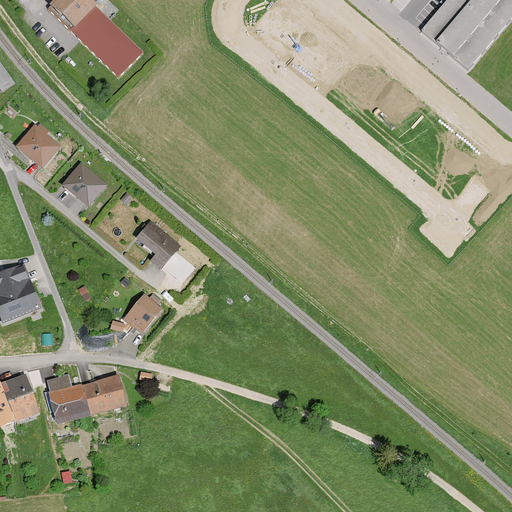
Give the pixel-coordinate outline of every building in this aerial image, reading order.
[(90,0),(57,0),(48,10),(118,78),(143,53),(109,20),(119,10),(107,0),(97,0),(94,4),(90,0)] [(511,0),(449,0),(421,33),(468,71),(511,19),(511,0)] [(0,90),(2,93),(15,84),(0,62),(0,90)] [(35,126),(16,149),(42,170),(61,147),(46,135),(48,133),(39,126),(37,128),(35,126)] [(82,165),(62,187),(88,209),(107,187),(82,165)] [(181,248),(151,223),(137,240),(156,257),(151,262),(161,271),(181,248)] [(0,275),(0,313),(4,324),(41,308),(24,266),(0,275)] [(78,290),(85,302),(92,297),(85,286),(78,290)] [(162,311),(144,296),(123,321),(133,329),(136,326),(144,333),(162,311)] [(6,382),(12,400),(33,393),(27,374),(6,382)] [(47,379),(57,424),(90,416),(83,384),(72,387),(69,374),(47,379)] [(121,376),(83,384),(90,416),(128,407),(121,376)] [(6,382),(0,383),(0,422),(1,425),(19,418),(12,400),(6,382)] [(12,400),(19,418),(40,412),(33,393),(12,400)]
